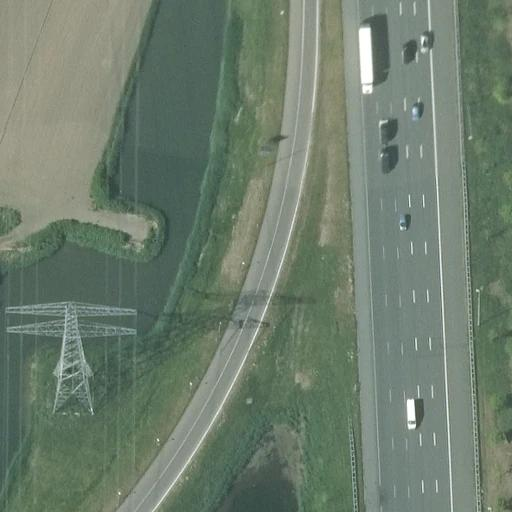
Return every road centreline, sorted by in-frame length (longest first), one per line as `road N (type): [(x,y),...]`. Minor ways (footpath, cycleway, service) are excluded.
road 1 (motorway): [(310,0),(301,136),(273,263),(228,375),(142,511)]
road 2 (motorway): [(394,0),(416,511)]
road 3 (track): [(0,237),(64,214),(121,222),(145,235)]
